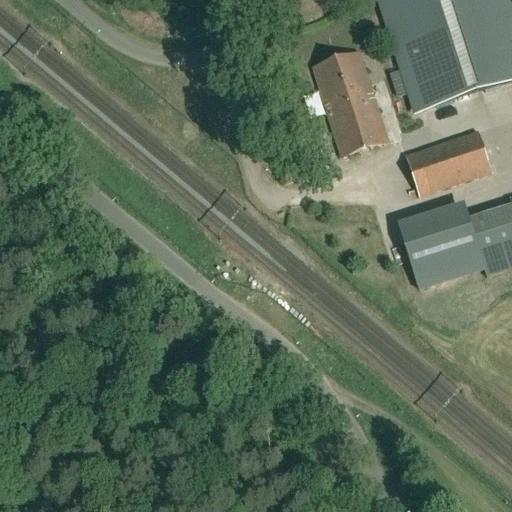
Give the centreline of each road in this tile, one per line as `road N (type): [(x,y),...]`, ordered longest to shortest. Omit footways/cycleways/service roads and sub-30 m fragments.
road 1 (unclassified): [(0,116),(270,342),(332,404)]
road 2 (unclassified): [(229,66),(152,62),(62,0)]
road 3 (unclassified): [(260,198),(229,66)]
road 4 (unclassified): [(391,511),(332,404)]
